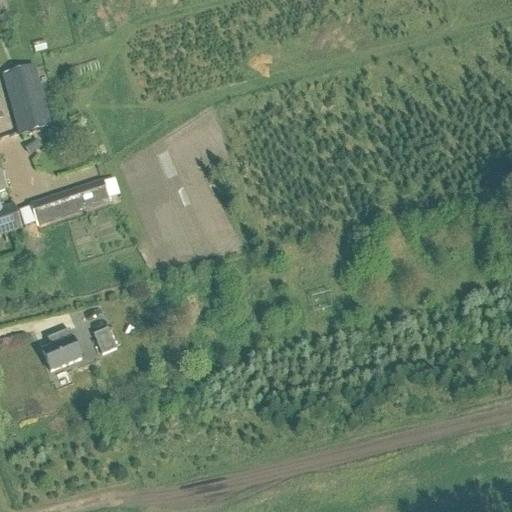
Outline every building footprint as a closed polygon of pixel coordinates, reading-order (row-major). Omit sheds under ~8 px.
[(4,79),(20,137),(46,130),(30,72),(4,79)] [(0,116),(0,126),(14,125),(12,115),(0,116)] [(110,129),(99,134),(107,154),(118,150),(110,129)] [(105,161),(29,182),(41,225),(117,204),(105,161)] [(0,176),(0,237),(20,230),(12,207),(0,211),(0,193),(6,192),(0,176)] [(115,352),(107,331),(92,337),(100,358),(115,352)] [(56,358),(42,364),(50,384),(81,371),(70,344),(54,350),(56,358)]
